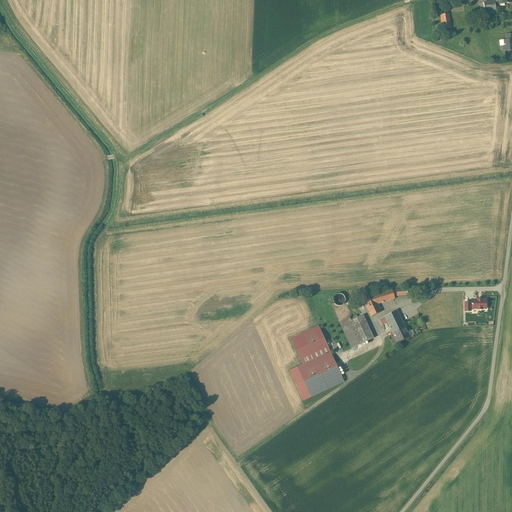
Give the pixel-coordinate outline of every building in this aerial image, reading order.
[(496,13),(494,1),(466,7),(468,18),(496,13)] [(449,14),(440,15),(442,29),(451,28),(449,17),(449,14)] [(511,34),(506,35),(507,40),(503,41),(504,46),(502,46),(503,51),(504,51),(511,50),(511,34)] [(392,290),(373,295),(377,304),(395,299),(392,290)] [(336,303),(344,304),(345,295),(337,294),(336,303)] [(381,311),(377,304),(373,295),(363,300),(371,316),(381,311)] [(486,300),(473,300),(473,303),(473,306),(473,309),(477,309),(477,310),(482,310),(482,309),(486,309),(486,300)] [(410,337),(397,310),(384,316),(397,343),(410,337)] [(373,338),(362,315),(351,321),(350,318),(339,323),(351,349),(373,338)] [(341,376),(330,352),(325,341),(318,326),(291,339),(303,365),(289,371),(303,400),(344,381),(343,379),(341,376)]
